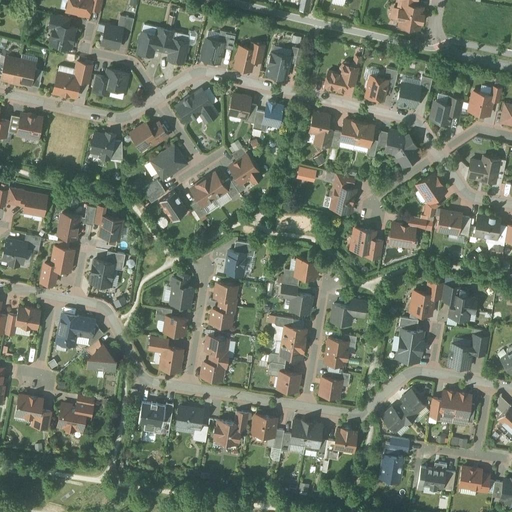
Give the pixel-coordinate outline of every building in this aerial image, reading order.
[(89,0),(66,0),(64,11),(86,16),(88,7),(89,0)] [(89,0),(88,7),(99,10),(100,0),(89,0)] [(410,4),(402,2),(397,25),(419,30),(424,7),(410,4)] [(65,17),(50,14),(48,26),(52,26),(48,41),(71,46),(75,26),(64,24),(65,17)] [(133,18),(120,15),(117,26),(121,27),(120,32),(129,34),(133,18)] [(117,26),(104,23),(99,44),(116,48),(120,32),(121,27),(117,26)] [(153,50),(161,52),(166,29),(158,27),(156,33),(141,30),(136,51),(152,56),(153,50)] [(174,31),(166,29),(161,52),(167,53),(165,59),(183,64),(189,42),(172,37),(174,31)] [(226,32),(224,42),(222,47),(230,49),(234,33),(226,32)] [(224,42),(205,38),(200,57),(219,62),(222,47),(224,42)] [(249,47),(239,44),(234,65),(250,70),(253,60),(261,62),(266,44),(250,40),(249,47)] [(290,54),(288,61),(297,63),(300,48),(292,46),(290,54)] [(290,54),(272,50),(267,72),(285,76),(288,61),(290,54)] [(0,68),(0,81),(15,85),(21,58),(3,54),(0,68)] [(37,61),(21,58),(15,85),(31,88),(37,61)] [(73,75),(55,72),(51,91),(76,96),(79,80),(87,82),(91,64),(76,60),(73,75)] [(340,73),(326,70),(323,86),(344,91),(346,82),(355,84),(359,66),(342,62),(340,73)] [(107,76),(96,73),(92,91),(108,94),(109,87),(126,91),(130,72),(109,67),(107,76)] [(390,70),(388,79),(387,86),(394,88),(397,71),(390,70)] [(388,79),(369,74),(364,96),(383,101),(387,86),(388,79)] [(418,86),(417,90),(429,93),(432,79),(421,76),(418,86)] [(418,86),(401,82),(396,102),(414,106),(417,90),(418,86)] [(201,85),(174,103),(185,119),(200,110),(208,121),(220,113),(201,85)] [(492,95),(491,100),(498,102),(501,88),(494,86),(492,95)] [(492,95),(473,91),(468,110),(487,114),(491,100),(492,95)] [(250,97),(232,92),(228,113),(246,117),(249,103),(250,97)] [(449,104),(434,100),(429,119),(445,122),(447,113),(458,116),(462,99),(451,96),(449,104)] [(282,105),(266,101),(263,112),(261,123),(266,124),(277,126),(282,105)] [(253,122),(256,110),(257,105),(249,103),(246,117),(245,120),(253,122)] [(511,105),(504,103),(500,123),(511,126),(511,105)] [(263,112),(256,110),(253,122),(252,127),(265,130),(266,124),(261,123),(263,112)] [(42,116),(19,112),(18,116),(15,131),(15,135),(38,139),(42,116)] [(329,117),(313,113),(309,130),(316,132),(314,143),(330,146),(334,130),(327,128),(329,117)] [(15,131),(18,116),(9,114),(8,119),(6,129),(15,131)] [(0,136),(5,137),(6,129),(8,119),(0,117),(0,136)] [(146,118),(127,131),(140,149),(154,139),(156,142),(168,134),(159,121),(152,126),(146,118)] [(340,141),(355,144),(359,122),(342,118),(339,131),(337,140),(340,141)] [(373,124),(359,122),(355,144),(368,146),(370,139),(373,124)] [(115,131),(92,127),(88,156),(110,160),(115,131)] [(382,150),(393,154),(407,131),(386,127),(382,150)] [(339,131),(334,130),(330,146),(338,148),(340,141),(337,140),(339,131)] [(417,146),(407,131),(393,154),(401,168),(418,159),(417,146)] [(377,141),(370,139),(368,146),(366,154),(374,156),(377,141)] [(480,139),(471,140),(472,147),(481,146),(480,139)] [(172,144),(149,159),(161,178),(184,162),(172,144)] [(248,153),(229,165),(240,184),(249,178),(252,183),(262,176),(248,153)] [(479,162),(470,160),(467,176),(492,181),(497,157),(480,154),(479,162)] [(432,169),(413,182),(427,203),(447,189),(432,169)] [(213,171),(202,178),(215,197),(226,190),(220,182),(213,171)] [(350,176),(336,173),(329,209),(350,213),(355,188),(348,187),(350,176)] [(132,182),(136,188),(143,183),(139,177),(132,182)] [(238,193),(227,177),(220,182),(226,190),(231,198),(238,193)] [(156,178),(140,188),(149,203),(165,192),(156,178)] [(201,206),(215,197),(202,178),(188,187),(197,199),(201,206)] [(0,205),(5,207),(5,202),(8,188),(0,186),(0,205)] [(46,195),(8,188),(5,202),(20,205),(19,212),(42,217),(46,195)] [(173,193),(158,203),(170,219),(185,209),(173,193)] [(197,199),(190,204),(199,217),(206,212),(201,206),(197,199)] [(107,207),(97,205),(96,209),(94,225),(100,226),(99,236),(121,240),(125,218),(106,214),(107,207)] [(94,225),(96,209),(86,207),(83,223),(94,225)] [(460,211),(440,207),(436,229),(456,233),(456,230),(459,215),(460,211)] [(498,215),(477,211),(473,233),(495,237),(497,222),(498,215)] [(78,216),(60,213),(56,235),(75,238),(78,216)] [(469,217),(459,215),(456,230),(466,232),(469,217)] [(426,219),(409,216),(407,225),(414,226),(424,228),(426,219)] [(504,241),(507,223),(497,222),(495,237),(494,244),(503,246),(504,241)] [(407,225),(390,223),(387,243),(411,246),(414,226),(407,225)] [(375,229),(354,226),(350,248),(363,250),(362,255),(380,257),(383,241),(373,239),(375,229)] [(21,243),(25,244),(37,247),(39,238),(22,235),(21,243)] [(21,243),(4,240),(0,259),(8,260),(7,265),(17,267),(18,262),(22,263),(25,244),(21,243)] [(113,250),(115,243),(107,241),(106,248),(113,250)] [(73,248),(53,245),(50,263),(44,262),(40,282),(55,285),(58,269),(69,271),(73,248)] [(248,250),(226,248),(222,274),(244,278),(248,250)] [(124,254),(108,251),(106,262),(113,264),(112,269),(121,271),(124,254)] [(319,258),(294,256),(291,277),(316,279),(319,258)] [(106,262),(93,260),(89,282),(109,286),(112,269),(113,264),(106,262)] [(182,277),(171,276),(166,305),(191,308),(195,287),(180,285),(182,277)] [(426,290),(412,288),(408,311),(429,314),(432,297),(441,298),(443,282),(427,279),(426,290)] [(216,302),(236,306),(238,295),(235,295),(237,285),(215,281),(212,296),(217,297),(216,302)] [(443,282),(441,298),(450,299),(451,291),(459,292),(460,284),(443,282)] [(297,285),(281,283),(279,296),(290,297),(288,309),(307,312),(309,294),(296,292),(297,285)] [(459,292),(451,291),(450,299),(447,315),(467,318),(468,310),(474,311),(477,294),(459,292)] [(123,295),(112,300),(116,307),(126,301),(123,295)] [(347,306),(334,304),(331,320),(348,323),(350,316),(364,318),(367,300),(349,297),(347,306)] [(236,306),(216,302),(215,307),(210,306),(207,322),(230,326),(232,316),(234,316),(236,306)] [(15,313),(8,312),(7,316),(4,333),(15,335),(17,324),(36,328),(39,308),(17,304),(15,313)] [(171,310),(157,307),(155,318),(165,320),(166,315),(170,315),(171,310)] [(73,345),(75,333),(78,316),(62,313),(57,342),(73,345)] [(170,315),(166,315),(165,320),(163,332),(184,335),(187,318),(170,315)] [(95,319),(78,316),(75,333),(92,336),(95,319)] [(283,326),(291,327),(292,320),(275,317),(274,324),(283,326)] [(400,327),(414,330),(415,320),(398,317),(397,323),(401,324),(400,327)] [(283,326),(281,339),(303,342),(305,330),(291,327),(283,326)] [(414,330),(400,327),(395,358),(417,361),(422,331),(414,330)] [(473,332),(470,345),(469,353),(484,355),(488,335),(473,332)] [(207,355),(228,359),(229,348),(227,348),(228,338),(206,334),(203,350),(208,350),(207,355)] [(356,336),(341,334),(340,340),(347,341),(355,342),(356,336)] [(99,338),(83,350),(86,354),(85,369),(115,371),(116,357),(99,338)] [(167,340),(151,338),(149,350),(161,352),(158,368),(179,371),(183,348),(166,346),(167,340)] [(340,340),(328,338),(324,362),(343,365),(347,341),(340,340)] [(300,359),(303,342),(281,339),(278,355),(286,356),(300,359)] [(470,345),(450,342),(447,365),(467,368),(469,353),(470,345)] [(511,347),(500,356),(511,372),(511,347)] [(270,363),(284,365),(286,356),(278,355),(269,354),(268,363),(270,363)] [(228,359),(207,355),(206,360),(201,359),(198,375),(221,379),(223,369),(226,369),(228,359)] [(284,365),(270,363),(268,375),(279,377),(280,371),(283,371),(284,365)] [(283,371),(280,371),(279,377),(277,388),(298,391),(301,374),(283,371)] [(348,374),(332,371),(330,378),(341,380),(347,381),(348,374)] [(330,378),(321,377),(319,394),(339,397),(341,380),(330,378)] [(395,399),(411,418),(426,405),(409,386),(395,399)] [(428,414),(454,418),(458,391),(440,388),(439,396),(431,395),(428,414)] [(473,394),(458,391),(454,418),(468,421),(473,394)] [(42,399),(19,395),(16,416),(32,419),(31,427),(47,430),(50,411),(40,409),(42,399)] [(73,405),(61,402),(56,427),(81,432),(84,418),(88,419),(92,399),(75,395),(73,405)] [(411,418),(395,399),(378,413),(395,432),(411,418)] [(495,415),(509,428),(511,424),(511,402),(509,400),(495,415)] [(163,407),(142,403),(138,421),(160,425),(161,419),(163,407)] [(203,409),(179,405),(175,424),(194,428),(199,429),(200,424),(203,409)] [(163,407),(161,419),(169,421),(171,408),(163,407)] [(235,423),(215,420),(212,439),(236,442),(238,429),(245,430),(247,413),(236,411),(235,423)] [(276,419),(253,415),(250,432),(273,436),(275,429),(276,419)] [(289,443),(305,445),(308,423),(292,420),(289,443)] [(322,425),(308,423),(305,445),(318,447),(322,425)] [(199,429),(194,428),(192,439),(204,441),(207,426),(200,424),(199,429)] [(356,428),(333,425),(330,451),(353,454),(356,428)] [(280,447),(283,430),(275,429),(273,436),(272,446),(280,447)] [(408,448),(408,436),(386,436),(386,447),(408,448)] [(403,457),(383,454),(379,477),(399,481),(403,457)] [(433,467),(417,465),(414,485),(446,490),(449,462),(434,460),(433,467)] [(490,469),(459,464),(456,487),(487,492),(490,469)] [(511,478),(500,477),(496,500),(511,502),(511,478)]
